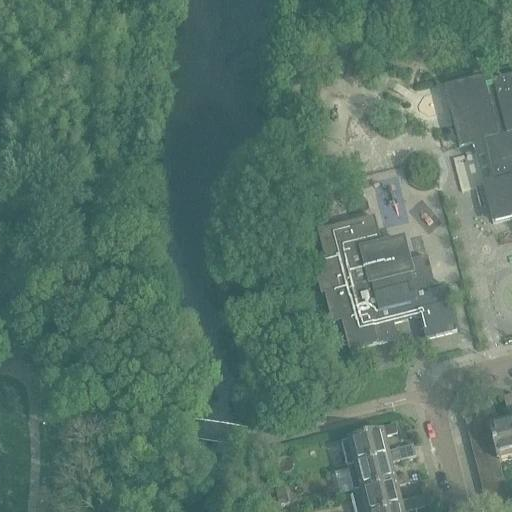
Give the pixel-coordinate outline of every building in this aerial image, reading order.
[(346,54),(326,51),(322,75),(343,77),(346,54)] [(368,58),(357,57),(354,79),(365,80),(368,58)] [(511,77),(495,82),(493,76),(444,89),(459,149),(473,145),(477,144),(484,143),(487,151),(486,152),(494,183),(490,184),(485,186),(486,188),(495,223),(511,218),(511,77)] [(375,219),(317,234),(325,263),(313,266),(321,297),(325,296),(333,326),(342,323),(350,353),(397,341),(394,326),(420,319),(426,342),(457,334),(445,286),(435,289),(427,259),(409,264),(403,242),(382,248),(375,219)] [(492,415),(465,422),(468,434),(490,428),(495,427),(492,415)] [(496,450),(498,461),(499,463),(511,459),(511,422),(510,423),(495,427),(490,428),(493,439),(496,450)] [(350,444),(342,445),(348,470),(391,460),(389,454),(385,439),(398,436),(395,427),(379,431),(380,435),(349,443),(350,444)] [(490,428),(468,434),(471,445),(493,439),(490,428)] [(493,439),(471,445),(474,456),(496,450),(493,439)] [(392,465),(416,459),(413,448),(389,454),(391,460),(348,470),(354,495),(397,485),(396,480),(392,465)] [(474,456),(476,466),(498,461),(496,450),(474,456)] [(498,461),(476,466),(479,477),(502,471),(499,463),(498,461)] [(502,471),(479,477),(482,488),(504,482),(502,471)] [(402,503),(398,489),(410,486),(408,477),(396,480),(397,485),(354,495),(352,496),(356,511),(392,511),(403,509),(402,503)] [(504,482),(482,488),(485,499),(507,493),(504,482)] [(285,489),(274,491),(278,507),(289,504),(285,489)] [(507,493),(485,499),(487,510),(510,504),(507,493)] [(402,503),(403,509),(392,511),(415,511),(429,509),(426,497),(402,503)]
